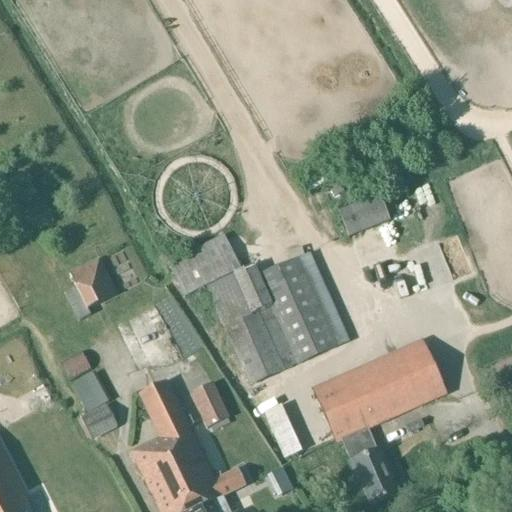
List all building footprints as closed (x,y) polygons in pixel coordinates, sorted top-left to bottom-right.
[(358,186),(375,179),(366,157),(339,168),(348,190),(350,189),(353,196),(361,193),(358,186)] [(337,183),(327,188),(333,200),(344,194),(337,183)] [(348,241),(390,225),(380,199),(338,215),(348,241)] [(309,256),(258,279),(297,367),(349,344),(309,256)] [(88,312),(117,297),(99,261),(69,275),(76,289),(65,295),(79,324),(90,318),(88,312)] [(206,290),(250,387),(284,372),(259,316),(247,321),(229,280),(206,290)] [(337,446),(342,443),(352,465),(350,465),(362,493),(364,492),(371,508),(398,496),(379,452),(377,453),(368,432),(446,397),(423,346),(314,394),(337,446)] [(82,353),(61,364),(70,382),(91,371),(82,353)] [(195,511),(222,499),(246,488),(238,472),(222,479),(227,489),(219,493),(166,383),(138,397),(159,440),(131,454),(159,511),(195,511)] [(228,420),(212,387),(192,397),(207,430),(228,420)] [(420,421),(407,427),(410,435),(424,429),(420,421)] [(0,511),(31,511),(27,503),(29,502),(0,447),(0,511)] [(228,511),(222,499),(195,511),(228,511)]
